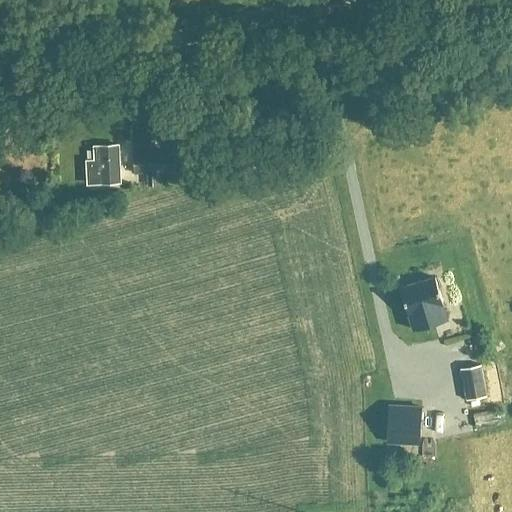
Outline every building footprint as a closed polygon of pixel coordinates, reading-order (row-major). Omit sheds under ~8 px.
[(94,161),(86,161),(87,185),(120,184),(118,145),(94,146),(94,161)] [(134,155),(135,175),(173,173),(172,153),(134,155)] [(434,277),(401,288),(400,288),(408,314),(409,314),(413,330),(447,319),(443,304),(435,277),(434,277)] [(465,400),(487,396),(481,365),(460,368),(465,400)] [(418,447),(419,435),(421,409),(389,407),(388,434),(390,434),(389,446),(418,447)]
